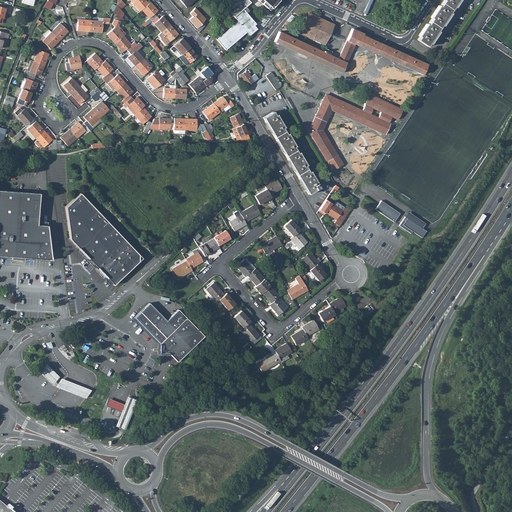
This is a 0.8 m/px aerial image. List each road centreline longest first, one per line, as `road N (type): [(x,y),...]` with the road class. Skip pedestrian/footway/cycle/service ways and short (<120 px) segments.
road 1 (trunk): [(511,174),(406,332),(285,488)]
road 2 (trunk): [(285,511),(482,249)]
road 3 (secondary): [(409,498),(381,494),(226,415),(187,418),(144,448)]
road 4 (secondary): [(156,460),(184,430),(225,425),(388,511)]
road 5 (trunk): [(439,495),(426,473),(427,372),(482,249)]
road 6 (residential): [(228,78),(172,109),(153,102),(109,53),(75,43),(58,54),(48,83)]
road 7 (residential): [(0,365),(37,331),(99,311),(157,260)]
road 8 (residential): [(271,148),(157,260)]
road 9 (residential): [(311,0),(401,38),(430,0)]
road 10 (secondary): [(123,452),(91,449),(10,416)]
